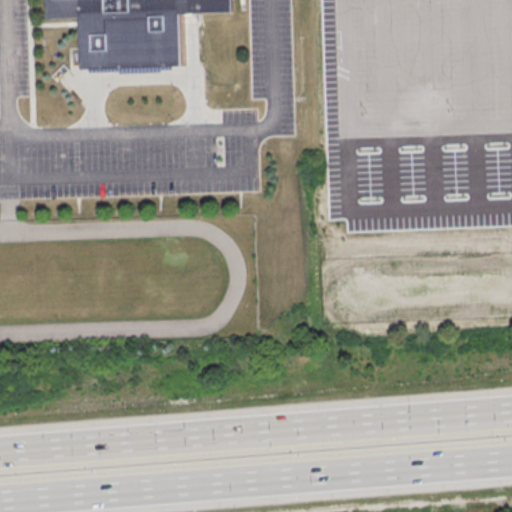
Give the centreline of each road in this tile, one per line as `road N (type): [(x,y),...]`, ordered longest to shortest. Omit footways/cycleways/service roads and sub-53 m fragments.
road 1 (motorway): [(511,411),(0,452)]
road 2 (motorway): [(0,500),(511,460)]
